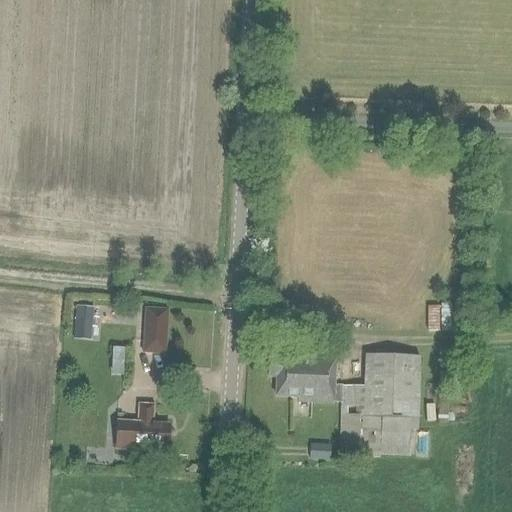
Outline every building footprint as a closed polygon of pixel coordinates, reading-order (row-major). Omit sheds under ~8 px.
[(72,338),(91,339),(91,305),(73,305),(72,338)] [(164,356),(166,312),(143,311),(141,354),(164,356)] [(365,387),(333,385),(334,357),(298,357),(297,361),(269,360),(268,377),(276,377),(276,396),(298,397),(298,402),(333,404),(333,403),(340,403),(339,456),(379,458),(379,454),(406,456),(408,430),(416,430),(416,420),(419,358),(366,356),(365,387)] [(451,387),(461,387),(461,365),(450,365),(451,387)] [(137,449),(167,450),(168,425),(151,424),(152,406),(139,406),(138,424),(117,423),(115,450),(136,451),(137,449)] [(329,461),(330,445),(309,444),(309,460),(329,461)]
